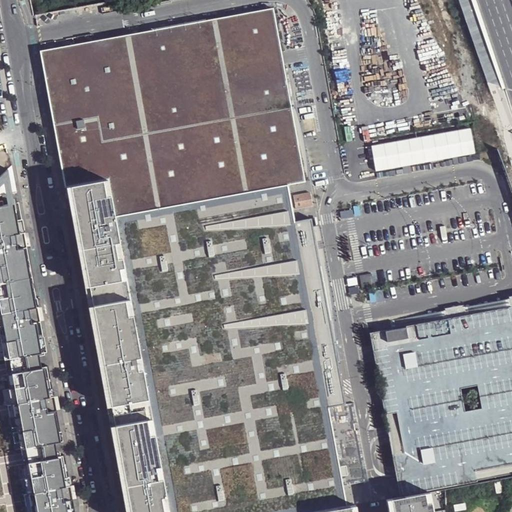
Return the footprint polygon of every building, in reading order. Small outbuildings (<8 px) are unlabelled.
[(271,7),(39,50),(52,124),(90,117),(95,141),(289,105),(271,7)] [(90,117),(52,124),(64,186),(107,178),(168,511),(306,511),(345,505),(340,475),(346,474),(345,464),(338,466),(327,406),(344,403),(328,316),(311,319),(302,271),(318,268),(310,218),(293,221),(286,184),(304,181),(289,105),(95,141),(90,117)] [(64,186),(123,511),(168,511),(107,178),(64,186)] [(300,207),(311,206),(310,193),(299,194),(300,207)] [(0,511),(73,511),(71,499),(63,501),(60,486),(68,485),(63,455),(55,456),(53,441),(60,440),(47,366),(39,367),(37,353),(44,351),(34,294),(17,203),(0,205),(0,511)] [(511,305),(369,332),(373,354),(380,393),(387,432),(396,480),(399,494),(511,473),(511,305)] [(429,511),(425,491),(385,498),(387,511),(429,511)]
